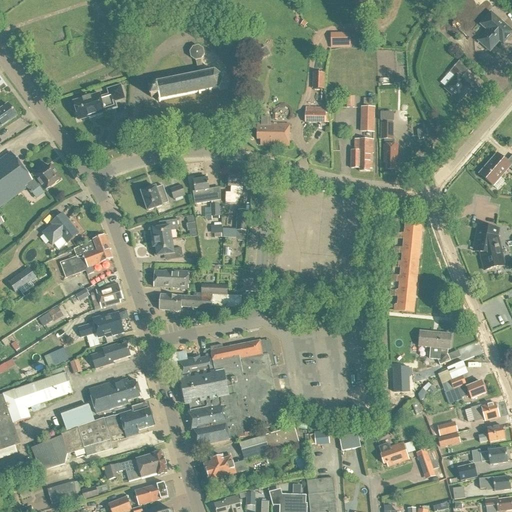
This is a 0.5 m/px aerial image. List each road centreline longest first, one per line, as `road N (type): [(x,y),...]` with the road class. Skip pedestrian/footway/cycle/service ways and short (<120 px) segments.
road 1 (unclassified): [(152,342),(258,320),(269,164)]
road 2 (residential): [(511,397),(426,186)]
road 3 (residential): [(90,177),(180,153),(229,153),(269,164)]
road 4 (unclassified): [(152,342),(90,177)]
road 5 (unclassified): [(198,511),(152,342)]
road 6 (residential): [(269,164),(338,183),(426,186)]
road 7 (unclassified): [(90,177),(0,57)]
road 8 (residential): [(426,186),(511,95)]
